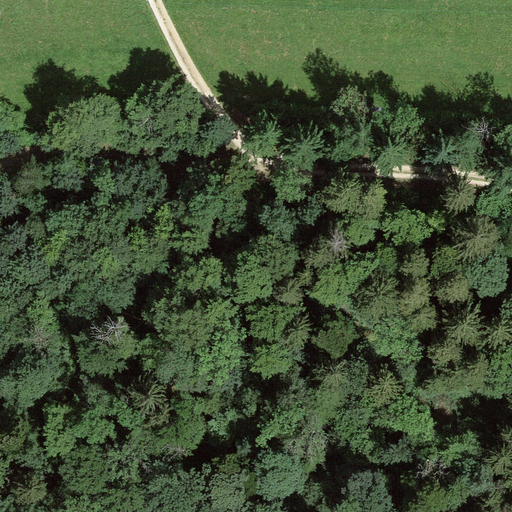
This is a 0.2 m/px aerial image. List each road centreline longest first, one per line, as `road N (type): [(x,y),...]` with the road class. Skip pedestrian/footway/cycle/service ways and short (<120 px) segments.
road 1 (track): [(151,0),(185,69),(235,134),(270,162),(443,178),(511,194)]
road 2 (track): [(270,162),(0,163)]
